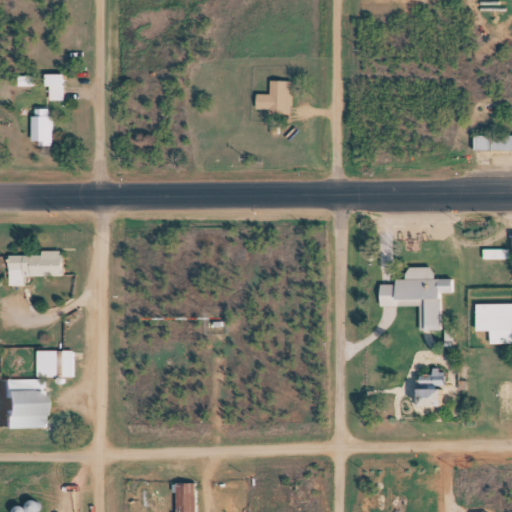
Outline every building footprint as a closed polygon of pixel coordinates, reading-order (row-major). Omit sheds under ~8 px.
[(48,70),(48,83),(54,83),(54,97),(70,97),(70,70),(48,70)] [(60,75),(41,75),(41,101),(60,101),(60,75)] [(275,78),(276,91),(262,91),(262,105),(274,105),(275,129),(297,129),(296,77),(275,78)] [(40,105),(40,112),(36,112),(36,145),(59,145),(58,112),(54,112),(54,105),(40,105)] [(511,132),(480,133),(480,147),(511,146),(511,132)] [(511,245),(488,245),(488,257),(511,257),(511,245)] [(13,253),(14,268),(29,268),(29,273),(70,273),(69,252),(13,253)] [(383,282),(384,305),(423,304),(423,328),(446,328),(446,290),(458,289),(458,274),(402,275),(402,282),(383,282)] [(482,301),(511,300),(511,340),(496,340),(496,327),(482,328),(482,301)] [(40,347),(40,375),(78,375),(78,347),(40,347)] [(420,374),(421,404),(453,404),(452,373),(420,374)] [(11,379),(11,427),(51,427),(51,379),(11,379)] [(305,503),(305,480),(290,480),(290,503),(305,503)] [(171,511),(192,511),(192,483),(172,483),(171,511)]
